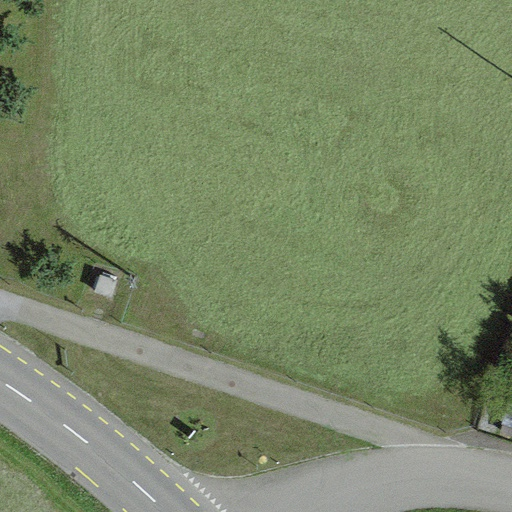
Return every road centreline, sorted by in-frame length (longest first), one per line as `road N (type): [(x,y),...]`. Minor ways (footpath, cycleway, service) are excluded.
road 1 (tertiary): [(0,382),(72,431),(163,511)]
road 2 (residential): [(501,479),(422,476),(314,511)]
